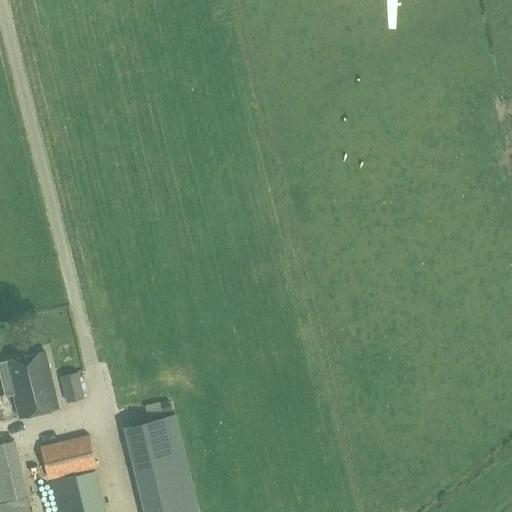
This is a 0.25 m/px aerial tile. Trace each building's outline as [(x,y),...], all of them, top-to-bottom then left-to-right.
[(46,353),(0,363),(0,373),(5,397),(13,395),(19,419),(59,409),(46,353)] [(85,399),(79,373),(60,378),(67,403),(85,399)] [(160,402),(164,417),(173,415),(169,400),(160,402)] [(149,511),(197,511),(199,511),(175,414),(173,415),(164,417),(128,426),(149,511)] [(51,480),(95,469),(97,469),(88,436),(40,447),(48,481),(51,480)] [(0,502),(27,496),(15,442),(0,445),(0,502)] [(106,511),(95,469),(51,480),(58,511),(106,511)] [(109,485),(115,508),(124,505),(118,483),(109,485)] [(0,504),(0,511),(29,511),(26,498),(0,504)]
